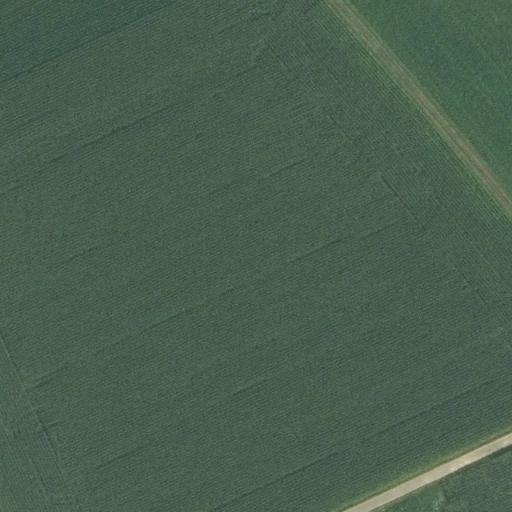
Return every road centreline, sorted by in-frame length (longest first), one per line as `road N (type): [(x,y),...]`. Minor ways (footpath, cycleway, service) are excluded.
road 1 (track): [(511,207),(330,0)]
road 2 (track): [(511,439),(356,511)]
